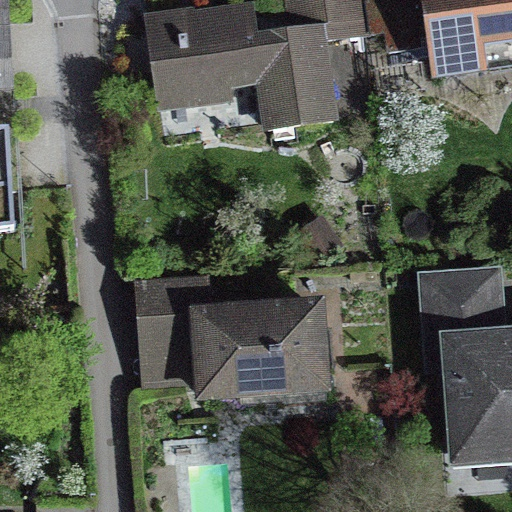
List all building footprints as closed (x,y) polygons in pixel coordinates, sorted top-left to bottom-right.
[(290,0),(297,37),(259,44),(254,17),(152,34),(164,104),(266,86),(275,135),(339,124),(325,43),(369,36),(363,0),(290,0)] [(511,48),(511,0),(424,0),(436,76),(486,69),(484,52),(511,48)] [(0,233),(14,232),(8,132),(0,132),(0,233)] [(511,342),(490,345),(485,279),(426,283),(432,358),(451,357),(457,441),(488,438),(489,454),(511,452),(511,342)] [(144,334),(198,330),(198,318),(208,317),(205,283),(140,288),(144,334)] [(208,317),(198,318),(198,330),(203,398),(242,395),(242,405),(286,402),(286,393),(324,390),(318,310),(208,317)]
